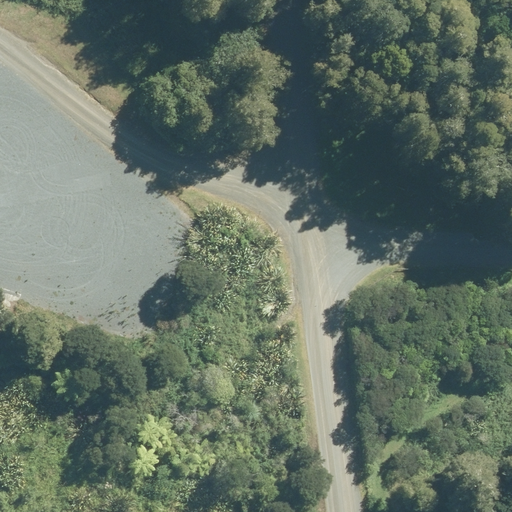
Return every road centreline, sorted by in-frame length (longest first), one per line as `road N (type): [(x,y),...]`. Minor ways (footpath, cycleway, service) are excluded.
road 1 (unclassified): [(0,51),(114,137),(303,221)]
road 2 (tertiary): [(303,221),(340,511)]
road 3 (tertiary): [(279,0),(303,221)]
road 4 (unclassified): [(303,221),(438,270),(511,256)]
